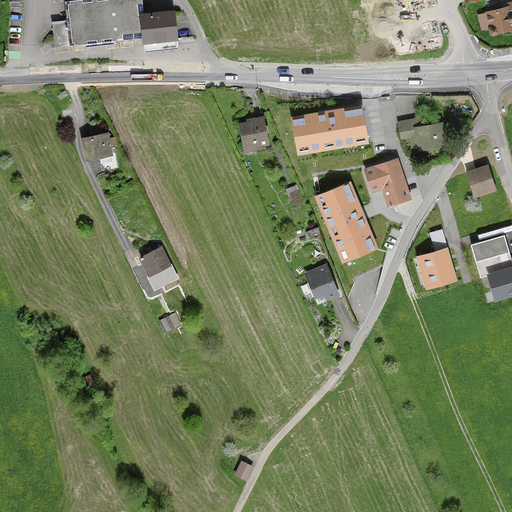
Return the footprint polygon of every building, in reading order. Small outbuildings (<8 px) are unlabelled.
[(69,47),(143,38),(141,16),(143,16),(141,0),(80,0),(64,2),(69,47)] [(507,8),(479,15),(482,29),(490,27),(492,35),(511,29),(511,3),(506,4),(507,8)] [(143,38),(144,42),(176,39),(173,12),(143,16),(141,16),(143,38)] [(361,108),(293,119),(299,153),(367,142),(361,108)] [(267,144),(262,118),(247,121),(247,124),(239,126),(244,152),(245,152),(245,153),(256,151),(255,146),(267,144)] [(440,124),(419,128),(418,120),(398,123),(401,138),(410,137),(411,142),(418,140),(420,149),(443,145),(440,124)] [(106,135),(83,139),(86,159),(98,156),(100,164),(111,162),(106,135)] [(390,205),(409,198),(396,160),(366,170),(373,190),(384,187),(390,205)] [(494,189),(487,167),(466,174),(473,196),(494,189)] [(375,248),(349,185),(319,198),(345,260),(375,248)] [(308,238),(319,234),(317,229),(306,233),(308,238)] [(511,265),(504,238),(473,247),(480,274),(511,265)] [(156,289),(176,278),(160,247),(140,258),(156,289)] [(447,250),(419,259),(428,287),(455,279),(447,250)] [(324,267),(306,274),(315,296),(321,294),(324,295),(327,301),(337,297),(324,267)] [(511,292),(511,268),(488,275),(495,298),(511,292)] [(159,321),(164,332),(173,327),(168,317),(159,321)] [(83,390),(94,385),(90,376),(79,380),(83,390)] [(245,479),(251,467),(241,462),(235,475),(245,479)]
